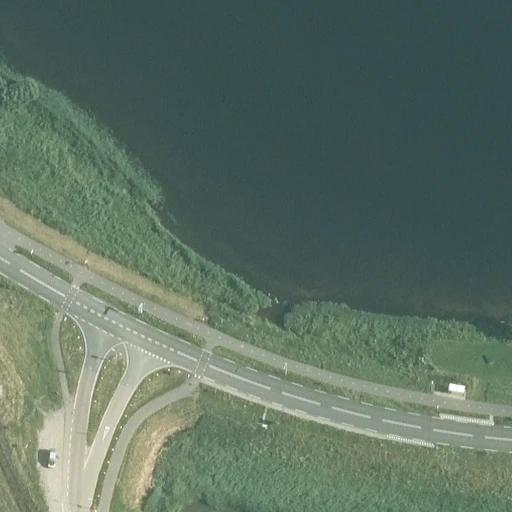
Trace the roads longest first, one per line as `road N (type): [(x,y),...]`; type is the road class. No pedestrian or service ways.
road 1 (secondary): [(153,347),(230,381),(381,427),(511,444)]
road 2 (unclassified): [(104,325),(81,432),(80,511)]
road 3 (unclassified): [(84,511),(107,437),(153,347)]
road 4 (secondary): [(104,325),(0,265)]
